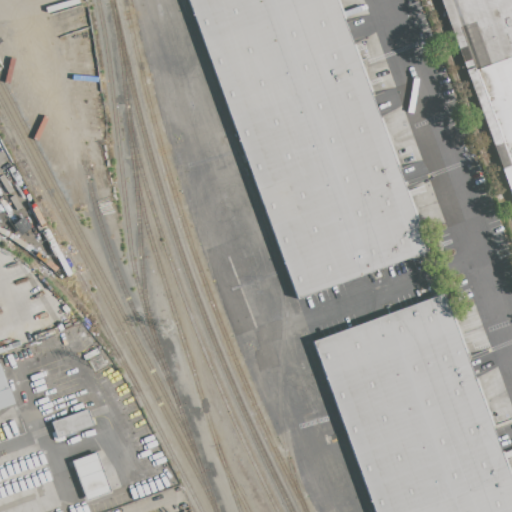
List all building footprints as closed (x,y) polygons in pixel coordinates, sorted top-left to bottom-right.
[(337,0),(431,250),(296,300),(184,0),(337,0)] [(511,0),(511,172),(449,0),(511,0)] [(372,511),(310,342),(441,294),(511,487),(511,511),(372,511)] [(0,410),(13,406),(0,363),(0,410)] [(51,423),(88,410),(93,426),(57,439),(51,423)] [(71,462),(96,453),(110,492),(86,501),(71,462)]
